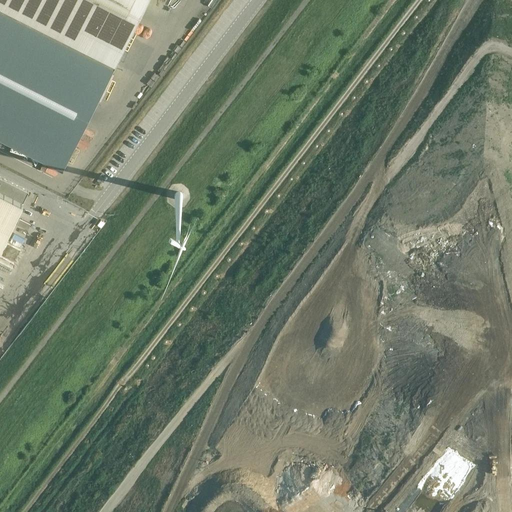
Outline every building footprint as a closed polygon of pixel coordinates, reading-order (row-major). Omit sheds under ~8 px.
[(146,0),(0,0),(0,6),(114,64),(146,0)] [(0,135),(62,167),(114,64),(0,6),(0,135)] [(0,247),(28,191),(0,177),(0,247)] [(177,200),(178,200),(179,200),(180,200),(181,199),(182,198),(182,197),(182,195),(182,194),(181,193),(180,192),(179,192),(178,192),(177,192),(176,192),(175,193),(174,194),(174,195),(174,196),(174,198),(175,199),(176,199),(177,200)] [(482,338),(465,367),(460,377),(479,388),(501,348),(482,338)] [(462,372),(464,363),(458,361),(455,370),(462,372)]
